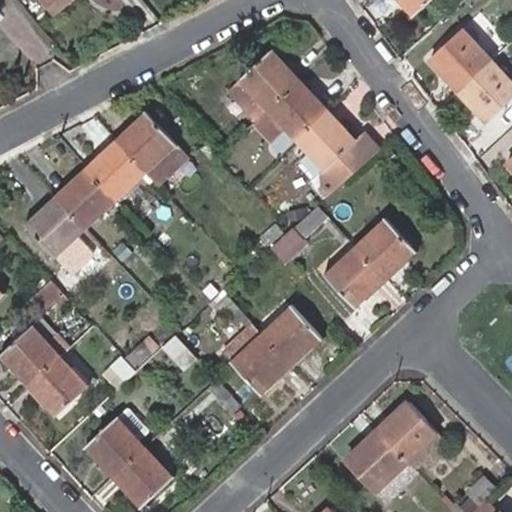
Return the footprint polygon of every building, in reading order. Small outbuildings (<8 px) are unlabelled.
[(56,0),(47,0),(58,13),(72,0),(61,0),(59,2),(56,0)] [(432,0),(400,0),(415,16),(432,0)] [(430,61),(458,91),(490,61),(463,32),(430,61)] [(259,120),(270,110),(304,79),(274,47),(231,88),(259,120)] [(511,85),(490,61),(458,91),(487,122),(511,99),(511,85)] [(270,110),(297,139),(330,108),(304,79),(270,110)] [(342,184),(381,148),(365,131),(358,138),(330,108),(297,139),(325,170),(322,173),(321,193),(326,199),(339,187),(342,184)] [(117,139),(149,175),(161,187),(192,158),(147,111),(117,139)] [(117,139),(87,167),(120,203),(149,175),(117,139)] [(87,167),(57,195),(90,231),(120,203),(87,167)] [(342,184),(339,187),(326,199),(320,204),(330,215),(352,195),(342,184)] [(90,231),(57,195),(25,225),(60,259),(90,231)] [(357,246),(388,280),(419,251),(387,217),(357,246)] [(357,309),(388,280),(357,246),(325,275),(357,309)] [(262,334),(295,367),(324,340),(292,305),(262,334)] [(263,397),(295,367),(262,334),(252,322),(222,350),(263,397)] [(2,357),(29,386),(63,354),(36,323),(2,357)] [(186,369),(198,358),(177,335),(164,346),(186,369)] [(63,354),(29,386),(58,417),(93,385),(63,354)] [(407,462),(438,433),(410,403),(378,432),(407,462)] [(85,446),(113,476),(149,444),(120,414),(85,446)] [(377,491),(407,462),(378,432),(348,460),(377,491)] [(407,462),(418,475),(432,463),(426,457),(445,441),(438,433),(407,462)] [(149,444),(113,476),(142,508),(178,475),(149,444)] [(497,483),(487,470),(472,484),(482,496),(497,483)] [(20,493),(13,486),(4,494),(11,501),(20,493)]
